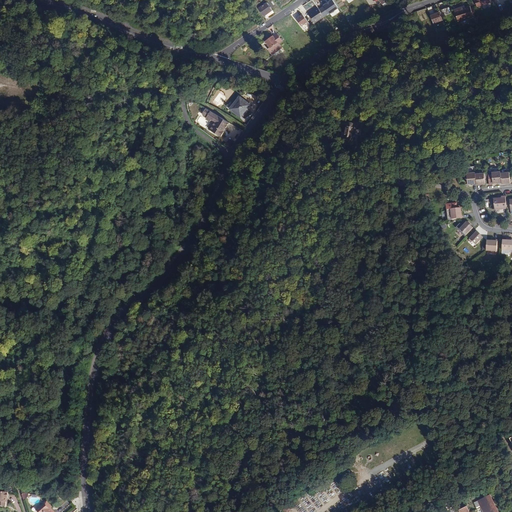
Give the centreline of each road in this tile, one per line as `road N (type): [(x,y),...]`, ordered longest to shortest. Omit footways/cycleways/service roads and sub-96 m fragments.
road 1 (residential): [(284,83),(243,138),(212,207),(172,266),(123,306),(100,347),(88,416),(90,511)]
road 2 (unclassified): [(222,61),(35,0)]
road 3 (residential): [(436,0),(350,34),(284,83)]
